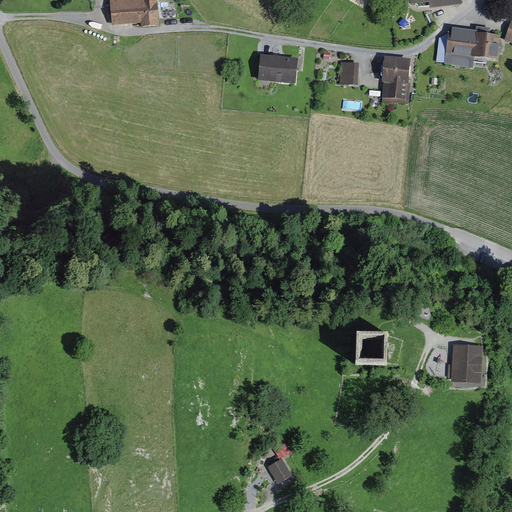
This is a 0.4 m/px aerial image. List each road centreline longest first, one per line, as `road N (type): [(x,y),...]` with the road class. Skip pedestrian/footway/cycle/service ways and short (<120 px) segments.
road 1 (residential): [(511,254),(388,210),(249,206),(77,173),(47,141),(0,33)]
road 2 (track): [(261,511),(355,465),(385,434),(404,407),(431,333)]
